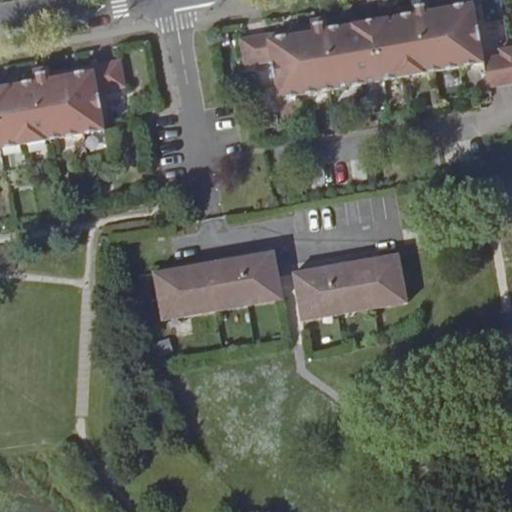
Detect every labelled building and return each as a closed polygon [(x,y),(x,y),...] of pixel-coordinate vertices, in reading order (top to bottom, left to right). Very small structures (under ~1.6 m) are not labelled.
[(429,13),(473,7),(472,0),(461,0),(428,5),(429,13)] [(277,100),(483,66),(483,59),(473,7),(429,13),(428,5),(428,1),(410,4),(413,16),(328,33),(325,19),(307,23),(308,27),(310,35),(267,43),(265,35),(238,39),(243,66),(271,62),(277,100)] [(308,27),(265,35),(267,43),(310,35),(308,27)] [(483,59),(483,66),(488,88),(511,84),(511,48),(499,51),(500,56),(483,59)] [(0,149),(106,132),(99,93),(129,87),(124,60),(93,65),(94,72),(52,80),(51,72),(50,68),(35,71),(38,82),(0,89),(0,149)] [(94,72),(93,65),(51,72),(52,80),(94,72)] [(269,254),(254,257),(255,262),(270,259),(269,254)] [(169,276),(168,270),(149,273),(155,314),(172,311),(173,319),(226,310),(225,303),(260,298),(260,305),(278,302),(270,259),(255,262),(254,257),(218,263),(219,268),(202,271),(203,275),(188,277),(187,274),(169,276)] [(311,280),(292,283),(300,325),(316,322),(315,315),(350,309),(351,316),(384,310),(383,303),(403,300),(397,259),(379,262),(380,269),(343,275),(342,268),(310,273),(311,280)] [(379,262),(342,268),(343,275),(380,269),(379,262)] [(218,263),(168,270),(169,276),(187,274),(188,277),(203,275),(202,271),(219,268),(218,263)] [(291,276),(292,283),(311,280),(310,273),(291,276)] [(225,303),(226,310),(260,305),(260,298),(225,303)] [(383,303),(384,310),(405,307),(403,300),(383,303)] [(315,315),(316,322),(351,316),(350,309),(315,315)] [(172,311),(155,314),(157,321),(173,319),(172,311)]
